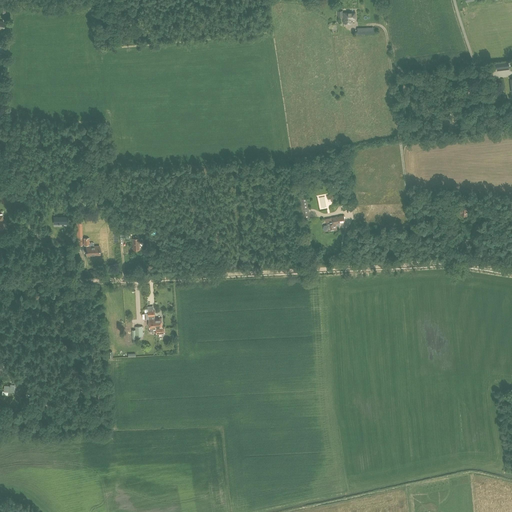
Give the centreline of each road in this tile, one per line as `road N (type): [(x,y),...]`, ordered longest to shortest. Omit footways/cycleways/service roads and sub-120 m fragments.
road 1 (track): [(511,271),(446,263),(0,281)]
road 2 (unknown): [(415,265),(384,26)]
